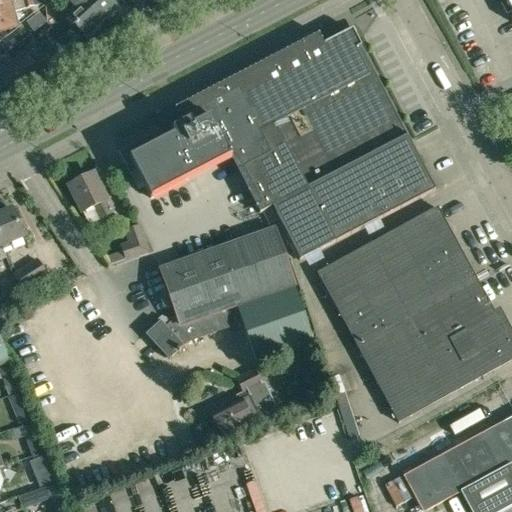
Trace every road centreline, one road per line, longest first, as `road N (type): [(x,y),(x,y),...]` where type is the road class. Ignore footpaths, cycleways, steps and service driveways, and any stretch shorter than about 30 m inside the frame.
road 1 (tertiary): [(0,148),(289,0)]
road 2 (unclassified): [(511,201),(401,0)]
